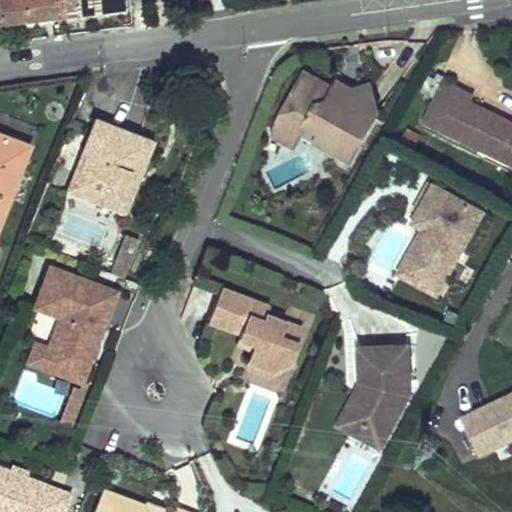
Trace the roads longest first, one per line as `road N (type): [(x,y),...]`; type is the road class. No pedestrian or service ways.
road 1 (residential): [(0,66),(242,31)]
road 2 (residential): [(242,31),(456,0)]
road 3 (residential): [(242,31),(240,100),(194,227)]
road 4 (residential): [(194,227),(161,316),(156,392)]
road 5 (residential): [(194,227),(338,281)]
